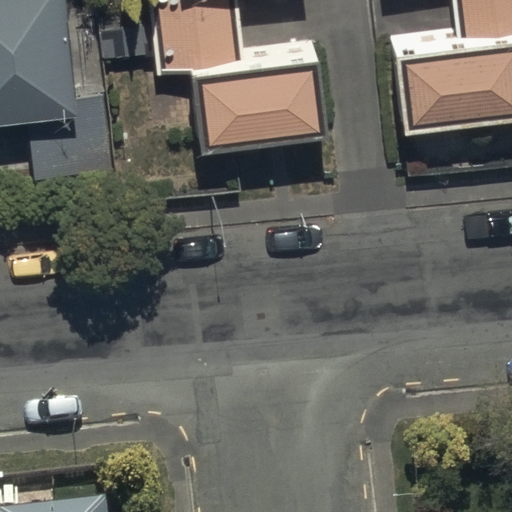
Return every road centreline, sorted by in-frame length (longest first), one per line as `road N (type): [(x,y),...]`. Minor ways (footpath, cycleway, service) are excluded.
road 1 (residential): [(0,344),(263,320)]
road 2 (residential): [(263,320),(511,296)]
road 3 (residential): [(263,320),(285,511)]
